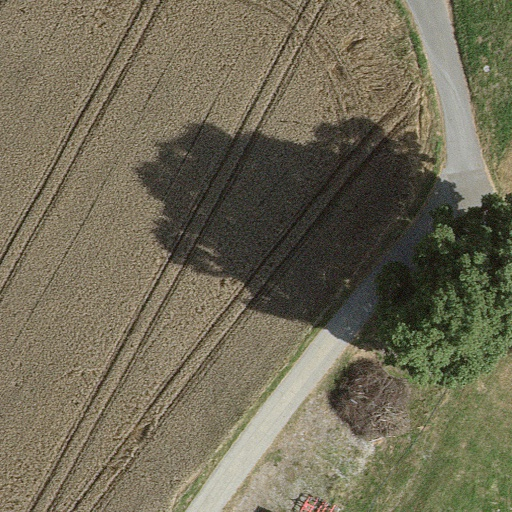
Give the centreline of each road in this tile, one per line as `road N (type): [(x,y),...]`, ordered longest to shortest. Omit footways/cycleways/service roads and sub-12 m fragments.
road 1 (track): [(207,511),(468,163)]
road 2 (track): [(422,0),(481,201),(511,254)]
